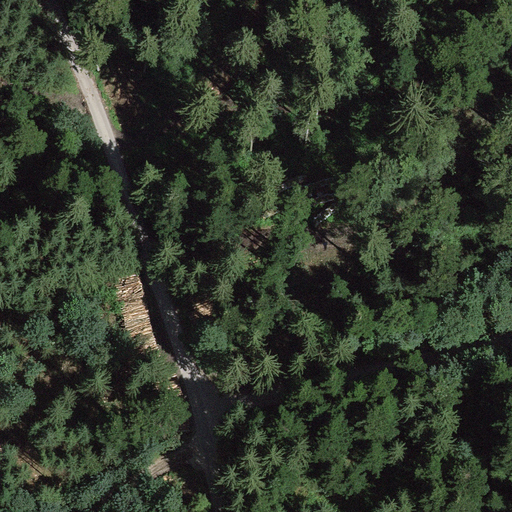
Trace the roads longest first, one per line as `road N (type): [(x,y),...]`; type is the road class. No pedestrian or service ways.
road 1 (unclassified): [(218,434),(32,0)]
road 2 (unclassified): [(511,340),(218,434)]
